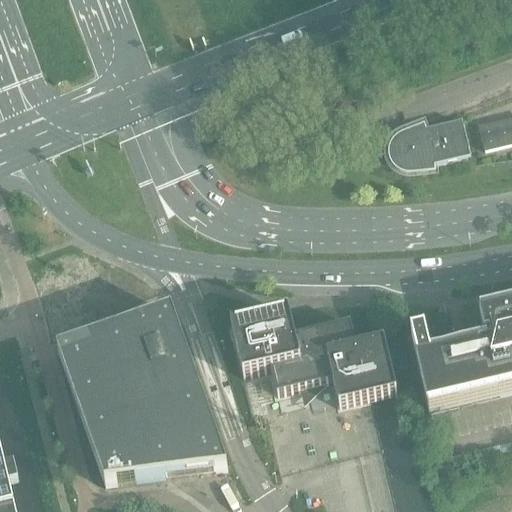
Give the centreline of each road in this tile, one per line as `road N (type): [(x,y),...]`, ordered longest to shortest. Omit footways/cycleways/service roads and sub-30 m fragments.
road 1 (tertiary): [(25,141),(58,208),(130,252),(252,270),(352,273),(511,257)]
road 2 (tertiary): [(511,216),(381,231),(273,231),(214,209),(178,179),(141,98)]
road 3 (trunk): [(141,98),(375,0)]
road 4 (unclassified): [(341,135),(511,75)]
road 5 (primary): [(25,141),(141,98)]
